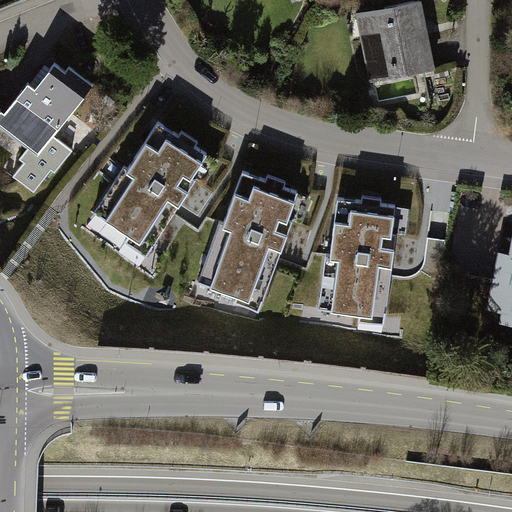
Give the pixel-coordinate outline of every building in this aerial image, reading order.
[(438,68),(421,1),(352,18),(369,85),(438,68)] [(88,83),(65,66),(62,71),(51,62),(31,88),(24,83),(0,114),(0,113),(0,128),(26,148),(18,160),(22,163),(10,178),(29,193),(47,169),(51,173),(68,150),(49,135),(88,83)] [(201,140),(185,130),(181,136),(162,124),(130,173),(134,175),(107,216),(146,241),(172,201),(180,206),(212,156),(197,146),(201,140)] [(289,181),(271,174),(269,180),(245,170),(203,279),(261,301),(302,191),(287,186),(289,181)] [(364,203),(341,200),(333,254),(328,254),(321,306),(360,312),(360,317),(385,321),(397,233),(408,235),(411,209),(385,206),(386,200),(365,197),(364,203)] [(511,244),(510,256),(503,255),(490,321),(511,325),(511,244)]
